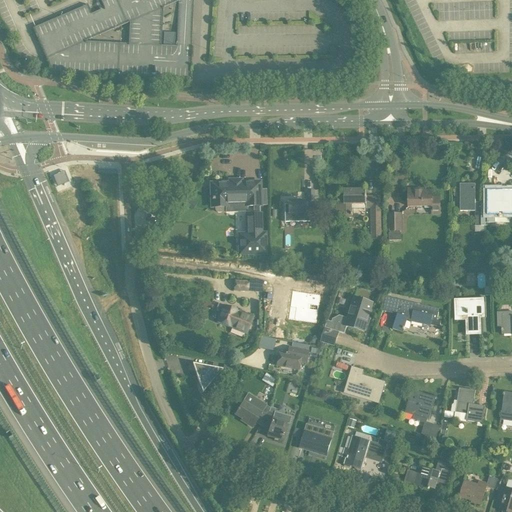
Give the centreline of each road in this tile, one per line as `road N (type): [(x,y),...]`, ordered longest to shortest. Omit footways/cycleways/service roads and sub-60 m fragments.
road 1 (unclassified): [(383,511),(214,461),(188,447),(165,408),(129,262),(132,239),(183,179),(197,129)]
road 2 (motorway): [(205,511),(115,362),(27,165)]
road 3 (secondary): [(368,106),(178,116),(4,111)]
road 4 (motorway): [(160,511),(0,260)]
road 5 (motorway): [(0,364),(95,511)]
road 6 (secondary): [(197,129),(364,124)]
road 7 (unclassified): [(511,366),(406,370),(359,355)]
road 8 (secondary): [(44,137),(150,140),(197,129)]
